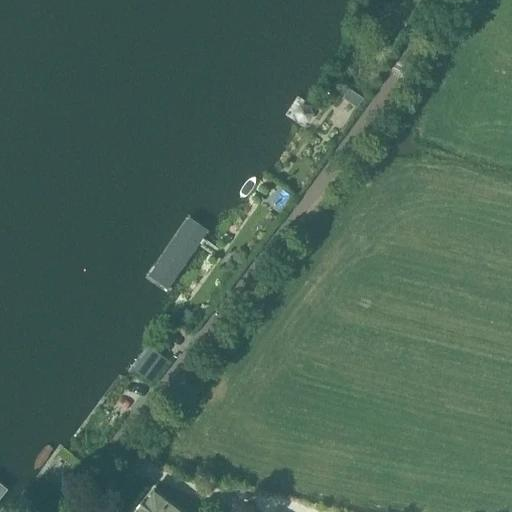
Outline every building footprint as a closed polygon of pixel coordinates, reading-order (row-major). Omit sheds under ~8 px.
[(302,108),(296,116),(300,126),(311,126),(316,118),(312,108),(302,108)] [(159,312),(240,206),(198,178),(116,291),(159,312)] [(151,349),(134,372),(152,385),(169,362),(151,349)] [(0,511),(9,511),(23,495),(22,488),(0,469),(0,511)] [(184,511),(155,489),(136,511),(184,511)]
